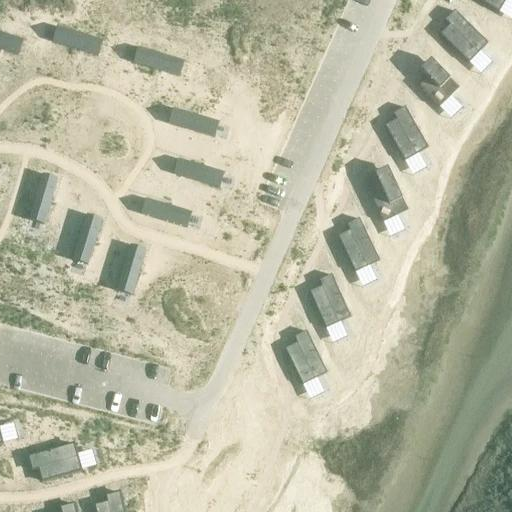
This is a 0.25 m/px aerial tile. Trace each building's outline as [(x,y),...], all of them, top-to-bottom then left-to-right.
[(475,0),(498,14),(499,12),(496,11),(501,2),(504,3),(506,0),(475,0)] [(449,28),(440,37),(468,65),(469,64),(467,61),(474,54),(476,56),(479,53),(487,45),(464,23),(461,26),(457,23),(460,19),(454,13),(444,23),(449,28)] [(52,43),(52,44),(98,57),(102,42),(56,28),(56,29),(61,30),(57,44),(52,43)] [(0,51),(18,57),(23,41),(0,34),(0,51)] [(133,63),(132,64),(178,78),(183,62),(137,49),(137,50),(141,51),(137,65),(133,63)] [(427,79),(418,88),(438,110),(439,109),(437,106),(445,99),(447,101),(450,98),(458,91),(436,68),(433,71),(429,67),(432,64),(430,62),(420,72),(427,79)] [(395,122),(384,128),(403,163),(405,162),(403,159),(412,154),(414,157),(418,155),(427,149),(412,122),(408,124),(405,119),(409,117),(404,109),(392,116),(395,122)] [(173,111),(168,126),(214,140),(214,139),(210,138),(214,124),(219,125),(219,124),(173,111)] [(178,162),(173,177),(219,191),(219,190),(215,188),(219,175),(224,176),(224,175),(178,162)] [(387,171),(362,183),(382,224),(383,224),(382,221),(392,216),(393,219),(397,217),(407,213),(393,184),(389,186),(387,181),(391,179),(387,171)] [(41,177),(27,223),(28,223),(30,218),(43,222),(42,227),(43,227),(57,182),(41,177)] [(145,201),(141,216),(187,230),(187,229),(182,228),(186,214),(191,215),(191,214),(145,201)] [(85,217),(71,263),(72,263),(74,258),(87,262),(86,267),(87,267),(101,222),(85,217)] [(349,233),(337,239),(354,275),(355,274),(354,271),(363,266),(365,269),(368,267),(378,263),(365,234),(361,236),(359,231),(362,230),(358,221),(346,227),(349,233)] [(129,247),(115,293),(116,293),(117,288),(131,293),(130,297),(131,297),(144,252),(129,247)] [(321,289),(308,294),(325,330),(326,330),(325,327),(334,322),(336,325),(340,323),(350,319),(337,290),(333,292),(331,287),(335,285),(331,277),(318,283),(321,289)] [(296,346),(284,351),(301,387),(303,386),(301,383),(311,379),(312,381),(316,380),(326,375),(312,347),(308,348),(306,344),(310,342),(306,333),(293,340),(296,346)] [(36,454),(28,457),(32,471),(38,469),(41,482),(80,470),(80,469),(77,470),(74,459),(77,458),(76,455),(73,444),(42,453),(43,457),(38,459),(36,454)] [(107,503),(94,506),(95,511),(123,511),(123,507),(118,508),(117,503),(121,502),(119,493),(105,497),(107,503)]
